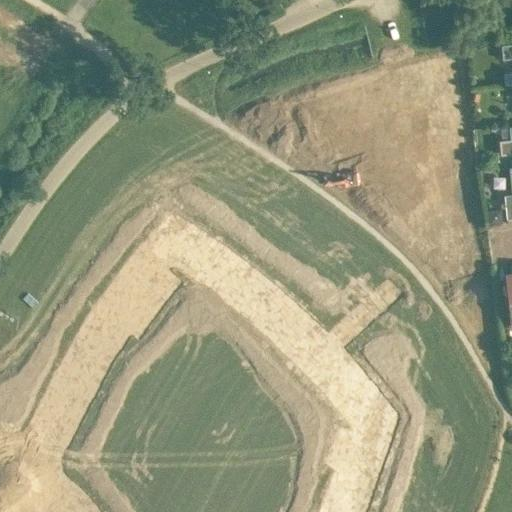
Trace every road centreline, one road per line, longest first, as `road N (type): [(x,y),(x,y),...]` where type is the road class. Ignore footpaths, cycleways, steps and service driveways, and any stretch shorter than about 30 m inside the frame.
road 1 (residential): [(27,477),(114,320),(182,239),(343,376),(375,419),(344,511)]
road 2 (unclassified): [(348,0),(156,83),(137,100)]
road 3 (unclassified): [(137,100),(69,158),(0,252)]
road 4 (residential): [(137,100),(0,0)]
